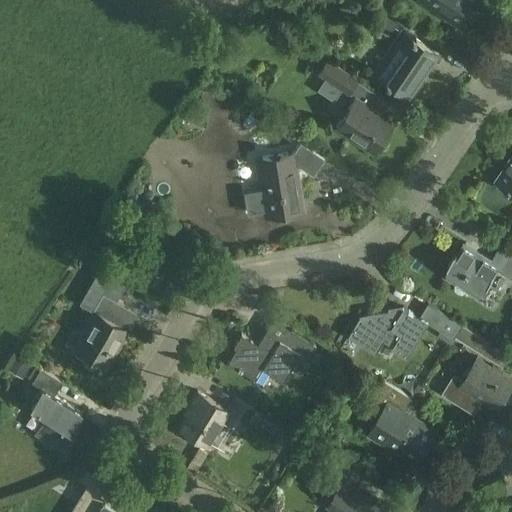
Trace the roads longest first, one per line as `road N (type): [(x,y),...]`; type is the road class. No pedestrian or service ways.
road 1 (residential): [(226,511),(150,465),(128,437),(133,400),(214,280),(350,254),(398,223)]
road 2 (residential): [(398,223),(499,79)]
